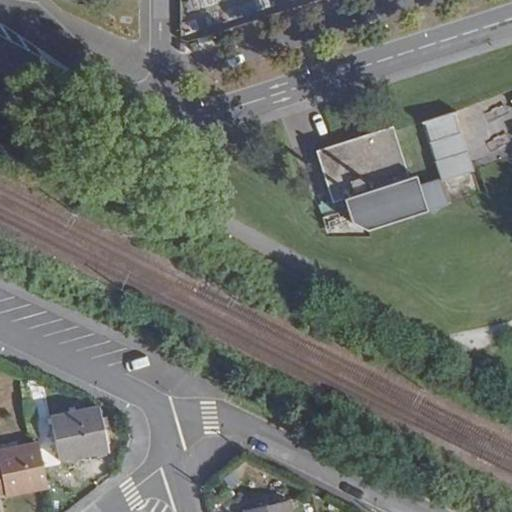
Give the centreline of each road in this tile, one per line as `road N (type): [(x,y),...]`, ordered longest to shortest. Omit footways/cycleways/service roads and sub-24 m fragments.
road 1 (tertiary): [(511,17),(222,108),(186,109),(143,97),(0,23)]
road 2 (residential): [(424,511),(231,420),(162,420)]
road 3 (residential): [(162,420),(141,396),(0,330)]
